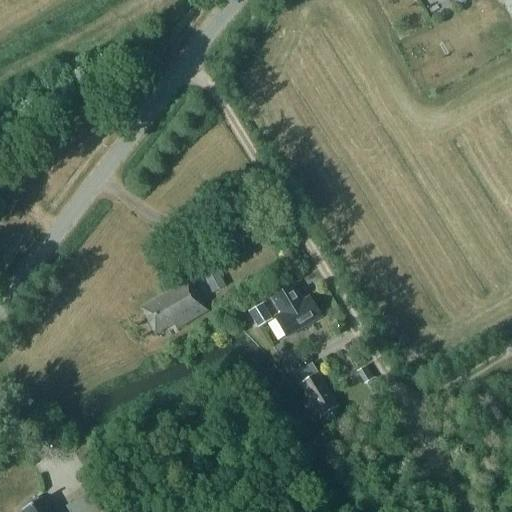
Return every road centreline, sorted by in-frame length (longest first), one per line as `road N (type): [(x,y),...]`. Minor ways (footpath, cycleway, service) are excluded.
road 1 (unclassified): [(0,307),(237,0)]
road 2 (track): [(0,77),(137,0)]
